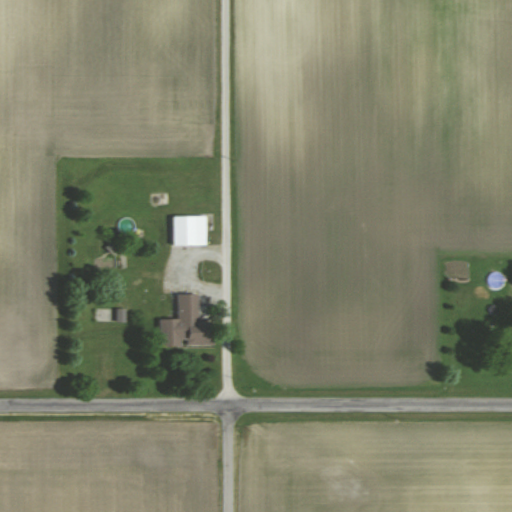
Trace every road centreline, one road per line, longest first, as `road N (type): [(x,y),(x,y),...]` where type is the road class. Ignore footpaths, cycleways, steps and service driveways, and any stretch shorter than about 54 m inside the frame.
road 1 (residential): [(0,407),(511,407)]
road 2 (residential): [(230,407),(228,0)]
